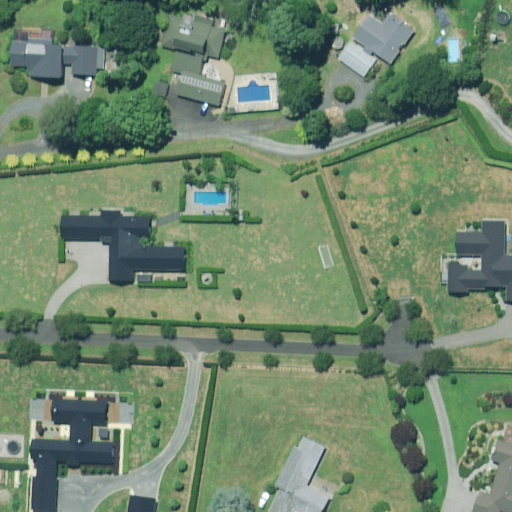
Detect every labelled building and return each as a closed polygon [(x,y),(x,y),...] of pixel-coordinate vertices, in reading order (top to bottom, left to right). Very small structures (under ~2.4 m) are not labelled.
[(354,43),(342,60),(367,78),(378,62),(373,58),(377,53),(394,65),(417,33),(381,7),(358,39),(369,47),(366,52),(354,43)] [(202,78),(206,64),(210,65),(212,58),(221,60),(230,30),(173,14),(164,47),(181,52),(175,71),(185,74),(179,95),(221,107),(227,84),(202,78)] [(16,39),(14,67),(29,68),(28,77),(66,79),(67,65),(75,65),(74,75),(106,77),(108,45),(76,42),(76,50),(67,50),(68,46),(55,46),(55,41),(16,39)] [(65,228),(63,248),(110,251),(108,284),(133,285),(133,279),(140,280),(140,285),(145,286),(146,273),(184,275),(186,249),(163,248),(163,244),(155,243),(156,222),(123,221),(124,212),(104,211),(104,220),(68,218),(67,228),(65,228)] [(471,266),(457,266),(452,265),(450,293),(472,294),(472,289),(509,291),(508,302),(511,302),(511,256),(506,257),(508,223),(487,222),(486,235),(459,234),(458,256),(483,257),(483,271),(470,270),(471,266)] [(93,434),(108,435),(109,404),(87,403),(55,401),(54,432),(71,433),(70,443),(34,440),(32,464),(39,465),(34,511),(56,511),(60,463),(115,467),(116,444),(92,443),(93,434)] [(328,448),(306,437),(301,449),(297,447),(278,487),(284,490),(273,511),(325,511),(332,498),(309,487),(328,448)] [(511,511),(511,443),(501,440),(494,462),(503,465),(493,496),(483,493),(477,511),(511,511)]
